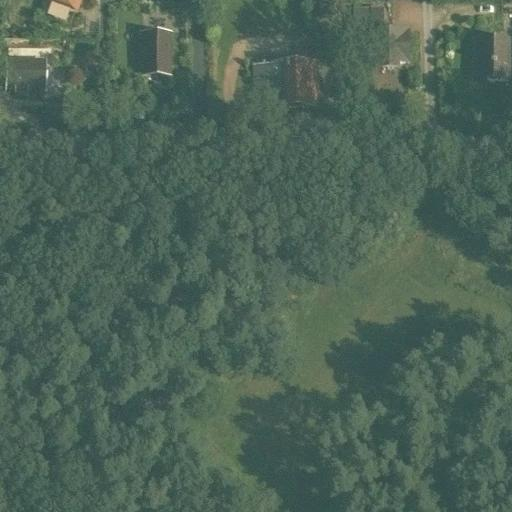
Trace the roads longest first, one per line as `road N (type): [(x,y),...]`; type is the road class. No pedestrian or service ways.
road 1 (unclassified): [(0,147),(511,146)]
road 2 (track): [(432,146),(428,0)]
road 3 (track): [(196,146),(195,0)]
